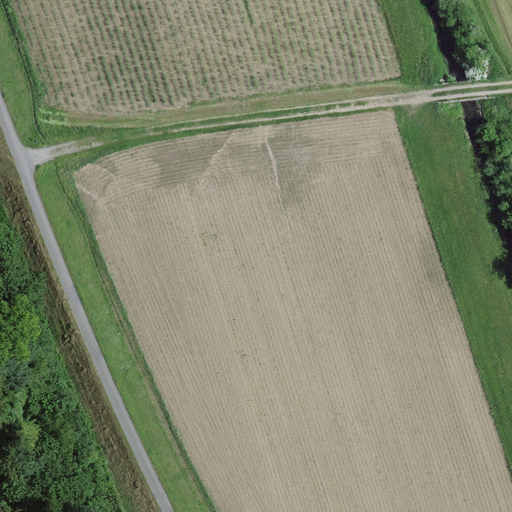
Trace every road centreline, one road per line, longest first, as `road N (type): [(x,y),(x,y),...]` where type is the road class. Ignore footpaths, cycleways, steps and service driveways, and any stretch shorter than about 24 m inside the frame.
road 1 (track): [(14,156),(511,89)]
road 2 (track): [(0,114),(166,511)]
